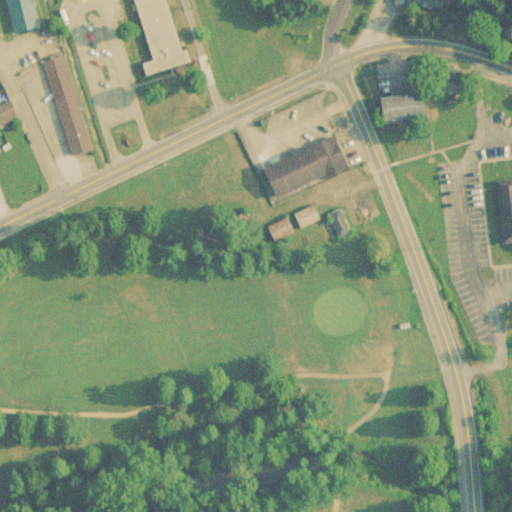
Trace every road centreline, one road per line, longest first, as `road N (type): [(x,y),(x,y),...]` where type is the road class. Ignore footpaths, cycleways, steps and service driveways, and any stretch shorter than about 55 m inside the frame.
road 1 (residential): [(0,226),(341,64),(412,45),(511,65)]
road 2 (residential): [(469,511),(456,368),(341,64)]
road 3 (residential): [(69,194),(2,45)]
road 4 (residential): [(193,0),(233,116)]
